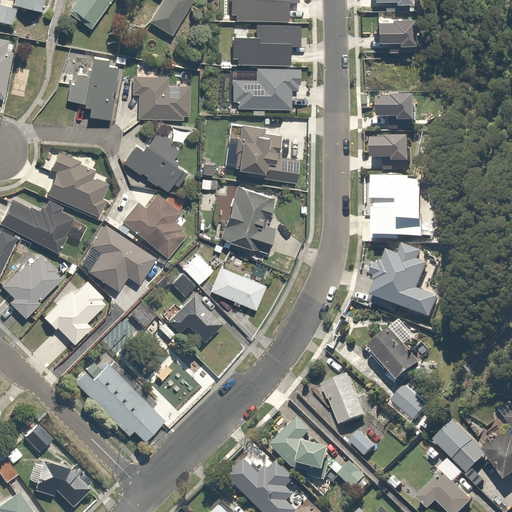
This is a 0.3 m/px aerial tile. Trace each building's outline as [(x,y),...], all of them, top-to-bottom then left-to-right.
[(39,0),(9,0),(9,3),(38,9),(39,0)] [(105,0),(75,0),(68,9),(87,24),(105,0)] [(167,32),(185,0),(156,0),(146,20),(167,32)] [(238,19),(291,20),(291,0),(300,1),(300,0),(233,0),(233,12),(238,13),(238,19)] [(385,0),(385,9),(410,9),(410,1),(413,1),(413,0),(385,0)] [(0,23),(12,26),(16,7),(0,3),(0,23)] [(417,42),(417,17),(393,17),(393,19),(379,19),(379,39),(389,39),(390,50),(413,50),(413,42),(417,42)] [(240,63),(293,64),(293,44),(302,44),(302,24),(258,23),(258,35),(235,35),(235,57),(240,57),(240,63)] [(0,96),(2,97),(13,40),(0,37),(0,96)] [(91,52),(88,65),(68,79),(64,99),(90,104),(89,112),(110,116),(119,65),(108,63),(109,56),(91,52)] [(240,107),(294,108),(294,89),(300,89),(300,84),(302,84),(302,68),(258,67),(258,78),(235,78),(235,100),(240,100),(240,107)] [(167,75),(132,73),(131,92),(137,93),(136,116),(182,118),(182,112),(188,112),(189,82),(167,81),(167,75)] [(393,120),(393,131),(417,131),(417,123),(422,123),(421,97),(398,98),(398,100),(384,100),(384,120),(393,120)] [(257,175),(295,180),(298,157),(276,154),(279,132),(263,130),(264,125),(241,122),(236,165),(258,167),(257,175)] [(140,135),(124,161),(165,188),(170,180),(176,184),(186,168),(174,161),(176,157),(171,154),(178,143),(155,128),(148,140),(140,135)] [(392,138),(392,140),(378,141),(378,160),(388,160),(387,171),(410,171),(410,164),(414,164),(414,138),(392,138)] [(53,172),(44,192),(94,214),(109,179),(91,171),(96,160),(80,153),(78,157),(45,143),(36,165),(53,172)] [(273,194),(236,181),(218,233),(266,250),(274,225),(263,222),(273,194)] [(136,197),(118,218),(164,257),(184,233),(178,228),(180,225),(172,219),(179,211),(156,191),(145,204),(136,197)] [(7,199),(0,213),(0,224),(54,250),(70,217),(57,210),(59,207),(46,200),(44,204),(40,202),(37,208),(28,204),(26,208),(7,199)] [(152,256),(102,223),(87,246),(96,252),(94,256),(85,270),(114,289),(123,276),(134,283),(152,256)] [(0,264),(13,236),(0,229),(0,264)] [(28,241),(19,236),(13,249),(22,254),(28,241)] [(379,280),(372,302),(398,312),(400,305),(433,317),(440,296),(421,289),(430,263),(421,260),(424,251),(408,245),(405,255),(394,251),(393,252),(390,251),(385,265),(383,264),(378,276),(382,278),(381,281),(379,280)] [(36,298),(61,276),(39,251),(16,270),(12,265),(2,273),(5,277),(0,281),(0,283),(10,295),(5,300),(21,318),(40,302),(36,298)] [(197,254),(180,270),(194,284),(194,285),(211,269),(197,254)] [(219,262),(208,287),(255,306),(265,281),(219,262)] [(191,287),(194,284),(180,270),(171,278),(169,280),(183,295),(191,287)] [(154,283),(159,289),(169,280),(171,278),(165,272),(154,283)] [(71,292),(67,289),(40,315),(52,328),(55,325),(74,345),(93,328),(84,319),(102,302),(99,299),(102,296),(85,278),(71,292)] [(183,295),(173,304),(176,308),(164,319),(157,326),(166,335),(172,329),(175,333),(185,323),(200,339),(221,319),(191,287),(183,295)] [(139,297),(126,310),(141,325),(154,312),(139,297)] [(133,330),(120,317),(96,339),(109,353),(133,330)] [(390,329),(368,347),(397,381),(419,363),(390,329)] [(92,360),(73,379),(125,433),(129,429),(139,439),(161,418),(106,361),(99,367),(92,360)] [(365,415),(348,372),(321,382),(338,425),(365,415)] [(403,385),(389,400),(413,422),(427,407),(403,385)] [(378,402),(367,414),(383,429),(394,417),(378,402)] [(314,479),(325,478),(328,446),(302,442),(310,429),(297,416),(268,447),(288,466),(291,463),(314,471),(314,479)] [(453,418),(432,438),(452,459),(473,439),(453,418)] [(36,420),(22,434),(38,450),(52,437),(36,420)] [(511,476),(511,434),(508,428),(482,447),(506,481),(511,476)] [(360,430),(349,441),(365,457),(376,446),(360,430)] [(0,451),(0,474),(5,481),(16,473),(0,451)] [(34,480),(33,487),(51,492),(53,486),(70,504),(87,486),(65,464),(40,458),(40,461),(33,459),(28,478),(34,480)] [(269,478),(257,465),(235,485),(260,511),(270,511),(292,492),(274,473),(269,478)] [(445,511),(458,511),(472,500),(444,470),(416,496),(428,509),(436,501),(445,511)] [(29,511),(14,490),(0,500),(0,511),(29,511)] [(309,494),(293,511),(294,511),(323,511),(326,509),(309,494)]
